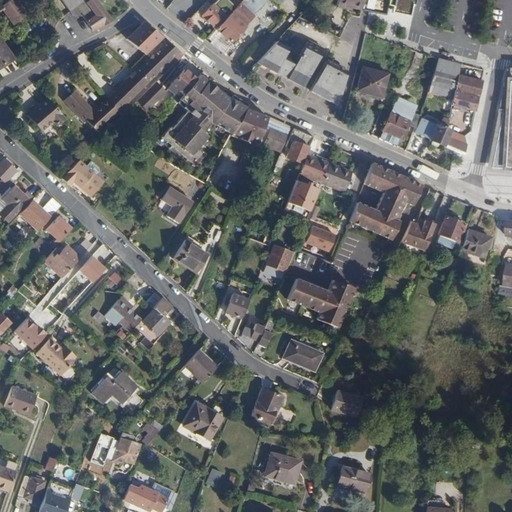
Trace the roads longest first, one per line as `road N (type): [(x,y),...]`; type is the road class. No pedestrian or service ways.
road 1 (residential): [(0,137),(248,364),(317,391)]
road 2 (residential): [(448,184),(264,100),(143,4)]
road 3 (residential): [(0,91),(117,28),(143,4)]
road 4 (unclassified): [(501,55),(470,194)]
